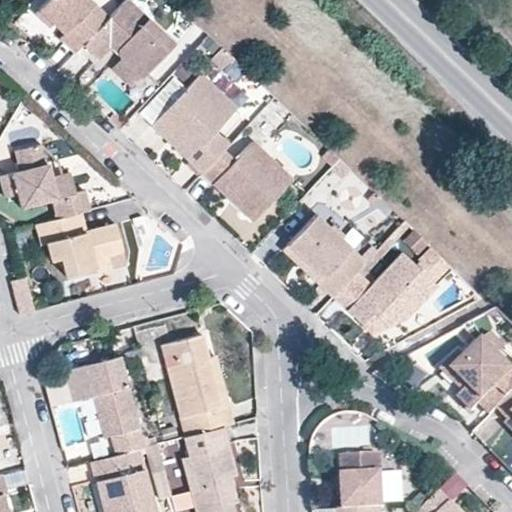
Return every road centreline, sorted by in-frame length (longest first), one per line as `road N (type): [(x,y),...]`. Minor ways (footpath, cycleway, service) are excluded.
road 1 (residential): [(230,273),(0,53)]
road 2 (residential): [(282,373),(355,393),(446,435),(511,499)]
road 3 (residential): [(13,330),(230,273)]
road 4 (residential): [(49,511),(2,333)]
road 5 (secondary): [(511,117),(384,0)]
road 6 (residential): [(282,373),(288,511)]
road 7 (residential): [(230,273),(279,323),(282,373)]
